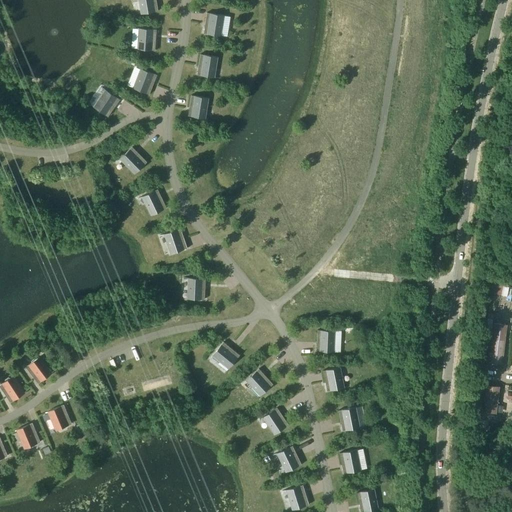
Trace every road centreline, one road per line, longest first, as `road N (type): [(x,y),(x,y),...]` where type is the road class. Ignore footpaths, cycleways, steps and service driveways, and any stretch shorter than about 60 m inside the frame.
road 1 (tertiary): [(451,511),(449,447),(471,198),(508,0)]
road 2 (residential): [(265,312),(347,227),(379,147),(400,0)]
road 3 (residential): [(0,422),(95,360),(142,340),(265,312)]
road 4 (residential): [(265,312),(181,200),(165,120)]
road 5 (residential): [(331,511),(305,386),(265,312)]
road 6 (residential): [(0,150),(77,149),(148,117),(165,120)]
road 7 (residential): [(165,120),(186,0)]
